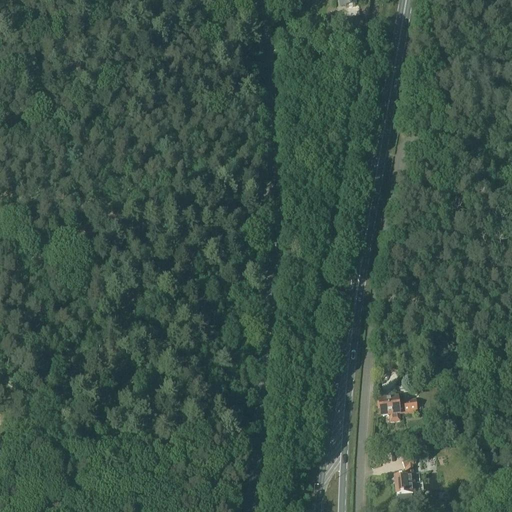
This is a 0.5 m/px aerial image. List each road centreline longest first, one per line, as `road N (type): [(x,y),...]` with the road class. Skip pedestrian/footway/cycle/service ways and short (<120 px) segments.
road 1 (secondary): [(265,23),(271,242),(249,511)]
road 2 (unclassified): [(359,511),(367,359),(399,166)]
road 3 (primary): [(348,341),(405,0)]
road 4 (primary): [(348,341),(318,511)]
road 5 (primary): [(341,511),(348,341)]
